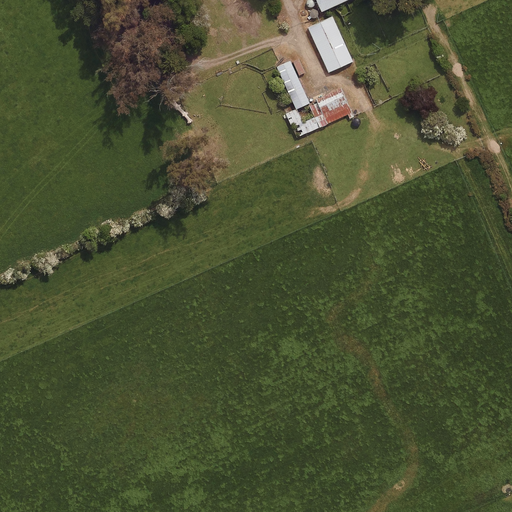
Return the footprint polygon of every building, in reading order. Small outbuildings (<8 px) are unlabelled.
[(348,0),(318,0),(324,12),(348,0)] [(354,61),(333,16),(309,27),(330,72),(354,61)] [(297,109),(310,103),(291,61),(278,66),(297,109)] [(352,113),(341,88),(316,98),(318,103),(311,106),(315,117),(324,114),(328,123),(352,113)] [(297,109),(286,114),(297,137),(324,126),(319,116),(303,123),(297,109)]
